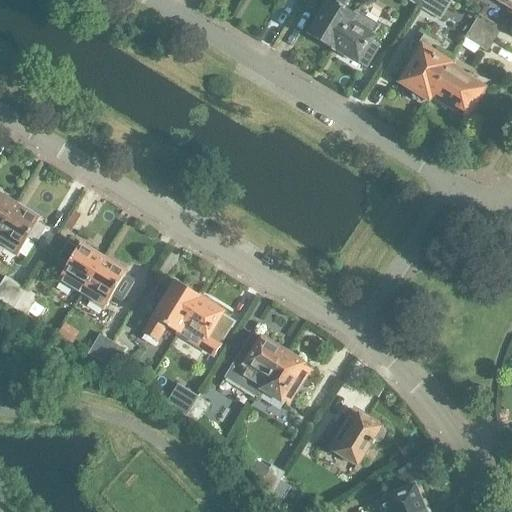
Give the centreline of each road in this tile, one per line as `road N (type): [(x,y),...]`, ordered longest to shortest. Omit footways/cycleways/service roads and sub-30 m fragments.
road 1 (residential): [(360,330),(0,113)]
road 2 (residential): [(446,182),(152,0)]
road 3 (residential): [(495,511),(464,442),(360,330)]
road 4 (residential): [(360,330),(446,182)]
